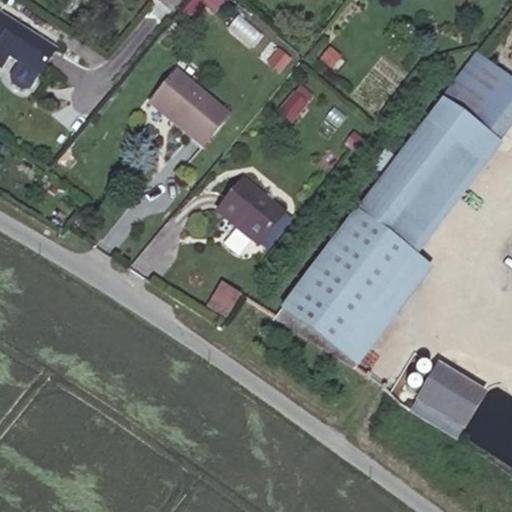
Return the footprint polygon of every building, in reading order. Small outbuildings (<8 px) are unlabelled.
[(55,50),(0,15),(0,69),(8,57),(38,76),(55,50)] [(511,82),(476,54),(441,100),(480,131),(463,154),(477,165),(479,166),(511,123),(511,82)] [(202,148),(229,116),(176,72),(152,101),(179,123),(176,126),(202,148)] [(276,111),(291,122),(305,102),(290,91),(276,111)] [(480,131),(441,100),(423,123),(463,154),(480,131)] [(463,154),(423,123),(356,213),(410,253),(477,165),(463,154)] [(283,215),(242,180),(217,212),(258,246),(283,215)] [(410,253),(356,213),(274,319),(355,370),(432,270),(410,253)] [(224,315),(237,296),(220,285),(208,305),(224,315)] [(483,396),(437,368),(417,402),(464,429),(483,396)]
